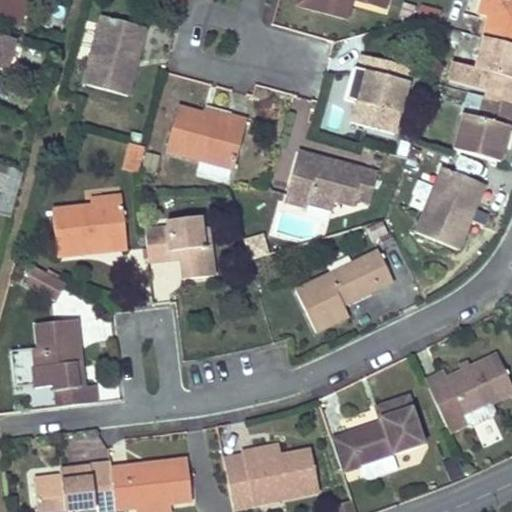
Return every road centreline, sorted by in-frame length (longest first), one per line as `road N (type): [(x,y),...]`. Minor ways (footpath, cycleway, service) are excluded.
road 1 (residential): [(511,251),(481,289),(310,374),(172,406)]
road 2 (residential): [(246,14),(260,48),(232,68),(184,56),(199,2)]
road 3 (residential): [(172,406),(136,411),(128,325),(163,321)]
